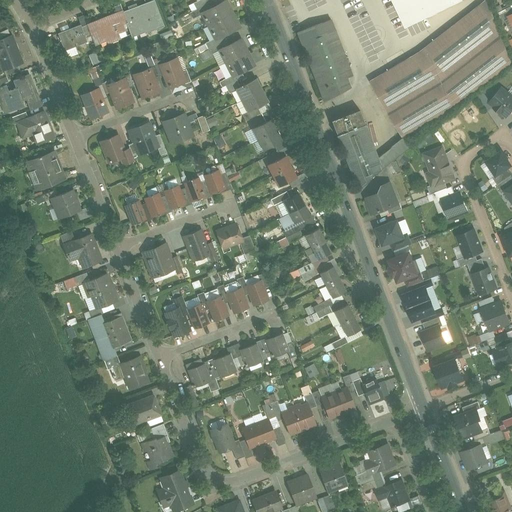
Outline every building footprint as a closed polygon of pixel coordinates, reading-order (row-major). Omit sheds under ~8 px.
[(199,0),(197,1),(194,3),(197,9),(208,3),(214,0),(199,0)] [(486,0),(435,38),(421,52),(371,81),(403,137),(404,137),(457,106),(511,63),(511,62),(487,0),(486,0)] [(393,0),(406,26),(461,0),(393,0)] [(154,1),(137,8),(138,9),(132,11),(131,10),(124,13),(128,22),(133,36),(145,31),(146,32),(163,25),(154,1)] [(211,8),(204,12),(205,13),(207,17),(206,18),(207,20),(208,19),(211,25),(232,14),(225,1),(211,8)] [(197,9),(190,12),(194,19),(205,13),(204,12),(211,8),(208,3),(197,9)] [(511,7),(511,6),(499,13),(502,22),(511,18),(510,17),(511,16),(511,7)] [(123,10),(118,12),(122,24),(128,22),(124,13),(123,10)] [(105,19),(99,21),(98,20),(88,24),(92,36),(96,45),(110,39),(111,42),(120,38),(118,32),(125,30),(122,24),(118,12),(104,18),(105,19)] [(232,14),(211,25),(214,32),(213,32),(214,34),(215,34),(217,38),(224,35),(239,27),(232,14)] [(331,19),(297,32),(324,101),(351,87),(347,77),(352,75),(331,19)] [(80,24),(59,33),(65,50),(87,41),(86,38),(81,26),(80,24)] [(88,24),(81,26),(86,38),(92,36),(88,24)] [(217,38),(206,43),(209,49),(226,40),(227,40),(224,35),(217,38)] [(11,36),(0,40),(0,54),(6,69),(18,64),(18,65),(22,63),(18,51),(16,51),(13,43),(14,43),(11,36)] [(226,40),(209,49),(206,50),(209,56),(221,50),(221,49),(229,45),(226,40)] [(241,40),(229,46),(229,45),(221,49),(221,50),(224,54),(222,55),(223,57),(224,56),(228,62),(247,52),(241,40)] [(89,54),(93,64),(100,61),(96,51),(89,54)] [(247,52),(228,62),(234,74),(234,75),(241,71),(253,64),(247,52)] [(181,71),(177,59),(162,65),(165,74),(170,87),(185,81),(186,84),(192,81),(187,69),(181,71)] [(162,65),(160,60),(154,63),(155,65),(160,76),(165,74),(162,65)] [(6,69),(4,70),(6,77),(20,71),(18,65),(18,64),(6,69)] [(155,65),(149,67),(150,71),(151,70),(154,80),(160,78),(160,76),(155,65)] [(150,71),(136,76),(144,97),(159,91),(154,80),(151,70),(150,71)] [(241,71),(234,75),(234,74),(224,79),(227,85),(244,76),(241,71)] [(134,87),(129,74),(123,77),(124,80),(125,80),(128,90),(134,87)] [(29,75),(13,81),(16,88),(9,91),(7,85),(0,87),(0,99),(1,103),(7,101),(11,111),(28,105),(28,103),(38,99),(29,75)] [(256,78),(237,88),(243,100),(262,90),(256,78)] [(124,80),(110,86),(118,107),(133,101),(128,90),(125,80),(124,80)] [(103,84),(97,86),(98,90),(98,89),(102,99),(108,97),(103,84)] [(511,95),(502,88),(491,102),(495,106),(495,107),(501,113),(502,112),(507,116),(511,109),(511,95)] [(98,90),(83,95),(92,117),(107,111),(102,99),(98,89),(98,90)] [(262,90),(243,100),(248,111),(249,111),(258,107),(268,101),(262,90)] [(38,99),(28,103),(28,105),(31,110),(42,106),(39,99),(38,99)] [(243,100),(237,103),(242,114),(248,111),(243,100)] [(279,106),(263,114),(267,121),(271,119),(283,113),(279,106)] [(258,107),(249,111),(248,111),(242,114),(246,121),(261,113),(258,107)] [(359,109),(331,119),(337,135),(365,124),(359,109)] [(26,112),(10,118),(13,125),(18,123),(17,122),(28,118),(26,112)] [(28,118),(17,122),(18,123),(23,137),(34,133),(37,143),(54,137),(44,112),(28,118)] [(184,115),(166,122),(174,141),(192,133),(184,115)] [(205,116),(199,118),(204,131),(210,128),(205,116)] [(267,121),(253,128),(259,139),(276,130),(271,119),(267,121)] [(149,123),(130,130),(135,143),(140,154),(157,147),(158,147),(154,137),(149,123)] [(365,124),(337,135),(358,189),(410,148),(404,137),(403,137),(379,157),(365,124)] [(276,130),(259,139),(264,150),(274,144),(282,140),(276,130)] [(118,134),(101,141),(109,162),(126,156),(124,150),(118,134)] [(167,153),(160,134),(154,137),(158,147),(157,147),(160,156),(167,153)] [(213,137),(218,148),(226,145),(221,134),(213,137)] [(290,136),(282,140),(274,144),(278,151),(294,143),(290,136)] [(135,143),(129,145),(130,148),(134,157),(140,154),(135,143)] [(294,143),(278,151),(281,158),(286,155),(286,156),(298,150),(294,143)] [(443,147),(425,154),(432,172),(428,173),(432,184),(433,186),(446,181),(455,178),(443,147)] [(130,148),(124,150),(126,156),(129,163),(135,161),(134,157),(130,148)] [(54,151),(42,156),(41,155),(39,156),(39,157),(27,161),(31,171),(34,170),(38,182),(36,183),(38,189),(64,179),(54,151)] [(502,151),(487,161),(496,175),(497,175),(509,167),(511,165),(502,151)] [(281,158),(268,165),(274,175),(291,166),(286,156),(286,155),(281,158)] [(291,166),(274,175),(279,186),(289,181),(297,177),(297,176),(291,166)] [(511,171),(509,167),(497,175),(496,175),(493,177),(498,184),(511,175),(511,174),(511,171)] [(218,169),(205,174),(206,180),(212,193),(212,194),(220,191),(225,189),(220,174),(218,169)] [(232,186),(226,172),(220,174),(225,188),(232,186)] [(305,172),(297,176),(297,177),(289,181),(293,188),(308,180),(305,172)] [(498,184),(497,185),(502,193),(505,190),(511,185),(511,175),(498,184)] [(198,177),(185,182),(187,187),(192,201),(192,202),(200,199),(200,198),(206,196),(200,182),(198,177)] [(206,180),(200,182),(206,196),(212,193),(206,180)] [(446,181),(433,186),(432,184),(428,186),(431,194),(436,193),(448,188),(446,181)] [(383,185),(380,193),(366,198),(373,214),(388,208),(399,203),(390,182),(383,185)] [(178,184),(165,190),(167,195),(172,209),(180,206),(186,204),(180,189),(178,184)] [(448,188),(436,193),(439,201),(443,200),(443,199),(456,194),(453,186),(448,188)] [(187,187),(180,189),(186,203),(192,201),(187,187)] [(56,189),(44,194),(46,201),(52,198),(58,195),(56,189)] [(58,195),(52,198),(56,208),(58,207),(62,217),(80,210),(79,209),(75,200),(76,200),(72,190),(58,195)] [(287,191),(271,199),(274,205),(290,197),(287,191)] [(159,192),(145,197),(147,202),(152,216),(152,217),(160,214),(160,213),(166,211),(161,197),(159,192)] [(456,194),(443,199),(443,200),(446,208),(445,210),(446,214),(449,215),(450,218),(468,211),(461,192),(456,194)] [(300,194),(284,202),(290,212),(305,204),(300,194)] [(167,195),(161,197),(166,211),(172,209),(167,195)] [(139,200),(125,205),(133,224),(141,221),(140,221),(146,219),(141,205),(139,200)] [(147,202),(141,205),(146,219),(152,216),(147,202)] [(399,204),(388,208),(390,213),(403,208),(401,203),(399,203),(399,204)] [(305,204),(290,212),(290,213),(280,217),(285,227),(310,214),(305,204)] [(78,220),(92,215),(89,207),(75,212),(78,220)] [(304,220),(292,227),(295,233),(300,230),(307,226),(304,220)] [(393,220),(388,222),(387,225),(378,228),(384,244),(391,241),(404,236),(403,236),(398,221),(396,221),(393,220)] [(237,224),(217,231),(222,245),(228,243),(229,245),(239,241),(243,240),(242,238),(237,224)] [(319,227),(305,234),(312,247),(325,240),(319,227)] [(475,229),(458,236),(466,256),(466,257),(476,253),(483,251),(475,229)] [(295,233),(286,237),(289,243),(303,236),(300,230),(295,233)] [(72,231),(61,235),(65,244),(75,240),(72,231)] [(201,231),(186,237),(194,258),(209,253),(206,244),(201,231)] [(511,232),(508,234),(503,236),(510,255),(511,254),(511,232)] [(75,240),(65,244),(70,259),(71,258),(70,256),(78,252),(84,267),(85,266),(85,265),(100,258),(100,260),(101,260),(91,233),(75,240)] [(404,236),(391,241),(395,250),(411,244),(408,234),(403,236),(404,236)] [(250,235),(242,238),(243,240),(239,241),(244,254),(245,254),(256,249),(250,235)] [(332,252),(325,240),(312,247),(305,250),(308,256),(315,252),(318,259),(332,252)] [(217,254),(212,241),(206,244),(209,253),(210,257),(217,254)] [(166,245),(144,254),(153,276),(158,274),(159,275),(160,275),(160,273),(175,267),(172,258),(166,245)] [(256,249),(245,254),(247,260),(258,256),(256,249)] [(408,253),(390,260),(398,281),(405,279),(418,273),(413,260),(411,261),(408,253)] [(466,256),(459,259),(461,266),(468,264),(478,260),(476,253),(466,257),(466,256)] [(183,272),(177,256),(172,258),(175,267),(177,274),(183,272)] [(478,260),(468,264),(472,274),(473,274),(473,273),(487,268),(483,258),(478,260)] [(312,262),(298,269),(301,275),(315,268),(312,262)] [(334,266),(320,273),(326,285),(339,278),(334,266)] [(435,282),(443,278),(438,266),(430,270),(435,282)] [(487,268),(473,273),(473,274),(481,294),(497,288),(489,267),(487,268)] [(315,268),(301,275),(305,281),(318,274),(315,268)] [(87,272),(75,277),(77,283),(89,278),(87,272)] [(418,273),(405,279),(408,287),(414,284),(425,280),(422,272),(418,273)] [(265,273),(258,275),(260,280),(261,280),(264,288),(270,286),(265,273)] [(107,274),(84,282),(89,296),(92,295),(112,287),(107,274)] [(247,285),(244,276),(237,279),(238,282),(240,288),(241,288),(244,295),(250,293),(247,285)] [(339,278),(326,285),(333,297),(346,291),(339,278)] [(425,280),(414,284),(417,290),(426,286),(427,288),(434,285),(431,278),(425,280)] [(260,280),(247,285),(250,293),(255,305),(268,299),(264,288),(261,280),(260,280)] [(236,281),(226,285),(225,287),(227,293),(240,288),(238,282),(236,281)] [(225,287),(224,284),(217,287),(221,295),(224,303),(230,301),(225,287)] [(417,290),(404,295),(408,308),(431,299),(427,288),(426,286),(417,290)] [(112,287),(92,295),(97,308),(101,307),(117,300),(112,287)] [(240,288),(227,293),(230,301),(235,312),(248,307),(244,295),(241,288),(240,288)] [(207,300),(204,292),(197,294),(201,303),(204,311),(211,308),(207,300)] [(183,295),(173,299),(177,308),(180,307),(183,314),(189,312),(188,308),(183,295)] [(221,295),(207,300),(211,308),(215,320),(228,315),(224,303),(221,295)] [(330,299),(313,308),(316,312),(329,305),(333,303),(330,299)] [(431,299),(408,308),(413,320),(426,315),(436,311),(435,310),(431,299)] [(502,301),(483,309),(487,321),(481,323),(485,332),(510,322),(502,301)] [(201,303),(188,308),(189,312),(195,328),(209,322),(204,311),(201,303)] [(348,303),(335,310),(341,323),(355,316),(348,303)] [(329,305),(316,312),(319,319),(333,312),(329,305)] [(97,308),(89,311),(91,318),(101,314),(104,313),(101,307),(97,308)] [(177,308),(166,312),(169,320),(168,320),(171,328),(172,328),(175,335),(189,330),(183,314),(180,307),(177,308)] [(442,307),(435,310),(436,311),(426,315),(428,321),(440,316),(445,314),(442,307)] [(103,319),(90,324),(96,339),(127,327),(121,312),(103,319)] [(91,318),(88,319),(90,324),(103,319),(101,314),(91,318)] [(355,316),(341,323),(348,336),(361,330),(355,316)] [(428,321),(423,323),(426,331),(440,326),(443,325),(440,316),(428,321)] [(426,331),(422,333),(429,349),(447,342),(440,326),(426,331)] [(127,327),(96,339),(102,354),(115,349),(133,342),(127,327)] [(281,333),(268,339),(267,337),(261,339),(266,353),(271,351),(273,355),(287,349),(288,349),(286,344),(281,333)] [(507,333),(496,337),(498,342),(500,347),(511,342),(507,333)] [(345,336),(332,343),(335,349),(348,342),(345,336)] [(242,349),(241,349),(243,354),(246,363),(245,363),(246,364),(247,365),(267,356),(266,353),(261,339),(255,342),(255,344),(242,349)] [(313,340),(301,345),(304,352),(316,346),(313,340)] [(511,341),(511,342),(500,347),(498,342),(492,345),(494,352),(500,350),(505,363),(511,360),(511,341)] [(296,355),(291,342),(286,344),(288,349),(287,349),(290,357),(296,355)] [(242,349),(239,343),(233,345),(237,357),(243,354),(241,349),(242,349)] [(233,345),(227,348),(230,354),(232,359),(237,357),(233,345)] [(115,349),(102,354),(104,360),(117,355),(115,349)] [(344,361),(340,350),(336,351),(340,362),(344,361)] [(461,350),(446,356),(448,361),(459,357),(459,358),(463,357),(461,350)] [(230,354),(216,360),(215,357),(209,360),(215,377),(216,377),(236,369),(232,359),(230,354)] [(121,363),(117,355),(104,360),(108,369),(111,368),(121,364),(121,363)] [(138,356),(121,363),(121,364),(111,368),(116,380),(126,376),(130,388),(148,381),(138,356)] [(448,361),(435,366),(443,387),(449,385),(450,386),(457,383),(457,382),(464,379),(461,371),(463,370),(459,358),(459,357),(448,361)] [(201,359),(187,364),(189,370),(203,364),(202,362),(201,359)] [(209,360),(202,362),(203,364),(189,370),(195,385),(207,381),(211,391),(220,388),(216,377),(215,377),(209,360)] [(313,364),(306,368),(310,375),(317,372),(313,364)] [(350,374),(343,377),(347,387),(350,393),(356,391),(353,381),(350,374)] [(363,384),(361,378),(353,381),(356,391),(358,395),(366,393),(363,385),(363,384)] [(363,384),(363,385),(366,393),(370,403),(385,398),(384,396),(381,388),(382,387),(381,386),(380,386),(378,379),(363,384)] [(199,405),(191,385),(185,387),(193,408),(199,405)] [(309,385),(302,387),(308,403),(310,408),(317,406),(312,393),(309,385)] [(390,394),(387,385),(382,387),(381,388),(384,396),(390,394)] [(347,387),(334,392),(343,414),(355,409),(350,393),(347,387)] [(319,390),(312,393),(317,406),(324,403),(321,397),(322,396),(319,390)] [(322,396),(321,397),(324,403),(330,419),(343,414),(334,392),(322,396)] [(154,395),(129,405),(136,423),(151,417),(151,416),(160,412),(154,395)] [(282,412),(278,400),(270,403),(277,421),(284,418),(282,413),(282,412)] [(479,401),(463,407),(466,413),(477,409),(478,409),(481,408),(479,401)] [(270,403),(264,406),(268,418),(276,437),(275,437),(279,445),(286,443),(277,421),(270,403)] [(308,403),(295,408),(303,429),(316,424),(310,408),(308,403)] [(282,412),(282,413),(284,418),(290,434),(303,429),(295,408),(282,412)] [(466,413),(455,417),(463,438),(474,434),(483,430),(482,430),(478,419),(481,418),(478,409),(477,409),(466,413)] [(268,418),(255,423),(263,442),(275,437),(276,437),(268,418)] [(163,423),(149,428),(153,438),(163,434),(164,437),(167,435),(163,423)] [(255,423),(242,428),(246,438),(250,447),(263,442),(255,423)] [(227,424),(212,429),(213,431),(211,434),(214,440),(216,441),(220,452),(232,447),(235,446),(233,441),(227,424)] [(493,426),(482,430),(483,430),(474,434),(476,440),(484,437),(495,432),(493,426)] [(139,434),(140,441),(152,439),(150,431),(139,434)] [(153,438),(141,443),(145,451),(149,449),(155,463),(164,460),(164,459),(172,456),(167,441),(166,442),(164,437),(163,434),(153,438)] [(476,440),(467,443),(469,449),(481,444),(486,442),(484,437),(476,440)] [(250,447),(246,438),(240,441),(245,456),(246,458),(253,455),(250,447)] [(239,439),(233,441),(235,446),(232,447),(237,459),(245,456),(240,441),(239,439)] [(388,443),(369,451),(369,452),(371,451),(375,460),(366,464),(369,470),(370,474),(396,464),(388,443)] [(469,449),(464,451),(470,468),(476,466),(477,468),(483,466),(482,464),(488,462),(481,444),(469,449)] [(333,466),(321,471),(320,470),(319,470),(328,492),(349,484),(340,462),(333,465),(333,466)] [(369,470),(354,476),(357,485),(372,479),(370,474),(369,470)] [(179,471),(162,477),(166,488),(159,491),(163,501),(167,499),(167,500),(170,499),(172,504),(191,497),(190,496),(189,496),(187,490),(186,491),(181,479),(182,479),(179,471)] [(301,479),(288,484),(288,483),(287,483),(296,505),(307,501),(306,499),(316,495),(308,475),(301,478),(301,479)] [(372,479),(357,485),(360,493),(376,487),(373,479),(372,479)] [(402,479),(385,486),(385,487),(377,490),(380,499),(381,498),(389,495),(393,505),(393,506),(395,505),(396,506),(397,506),(397,504),(408,500),(410,499),(402,479)] [(275,491),(253,500),(257,511),(270,511),(282,508),(275,491)] [(509,511),(501,492),(487,498),(492,511),(509,511)] [(332,494),(323,497),(328,510),(337,507),(332,494)] [(389,495),(381,498),(385,508),(393,505),(389,495)] [(419,495),(410,499),(408,500),(411,508),(422,504),(419,495)] [(191,497),(172,504),(174,510),(193,503),(191,497)] [(323,497),(317,500),(322,511),(323,511),(328,510),(323,497)] [(237,501),(220,508),(221,511),(242,511),(242,510),(241,511),(237,501)]
